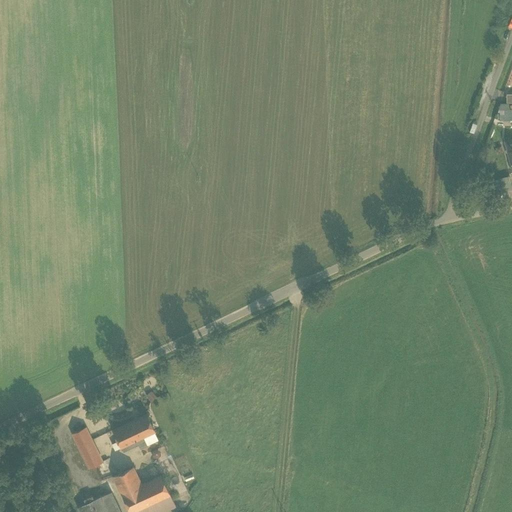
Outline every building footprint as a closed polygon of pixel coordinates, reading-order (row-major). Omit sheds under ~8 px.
[(146,395),(150,400),(155,397),(151,391),(146,395)] [(147,413),(113,429),(122,447),(131,443),(133,447),(146,441),(144,437),(155,432),(155,431),(147,413)] [(86,427),(78,431),(84,443),(91,440),(92,439),(86,427)] [(84,443),(78,431),(64,438),(88,487),(102,480),(95,465),(84,443)] [(155,432),(144,437),(146,441),(148,445),(159,440),(155,432)] [(102,462),(91,440),(84,443),(95,465),(102,462)] [(131,443),(122,447),(124,451),(133,447),(131,443)] [(133,466),(113,475),(121,494),(141,485),(133,466)] [(141,485),(121,494),(129,511),(134,511),(139,510),(171,495),(161,475),(141,485)] [(121,511),(112,491),(101,496),(108,511),(121,511)] [(171,495),(139,510),(140,511),(161,511),(175,506),(171,495)] [(108,511),(101,496),(78,507),(80,511),(108,511)]
